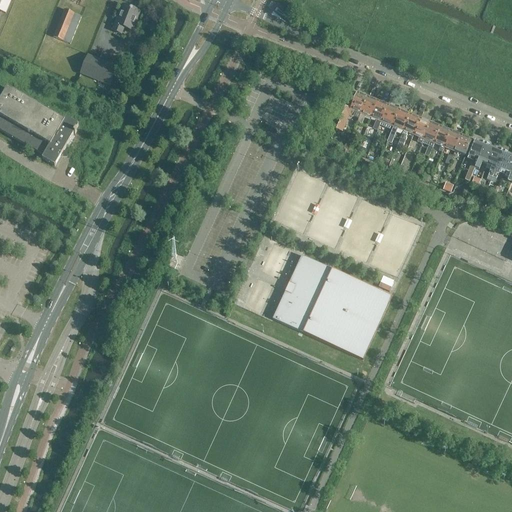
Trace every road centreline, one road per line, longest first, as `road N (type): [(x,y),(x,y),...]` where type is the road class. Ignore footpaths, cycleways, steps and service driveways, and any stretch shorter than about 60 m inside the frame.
road 1 (secondary): [(23,373),(223,0)]
road 2 (residential): [(511,120),(245,0)]
